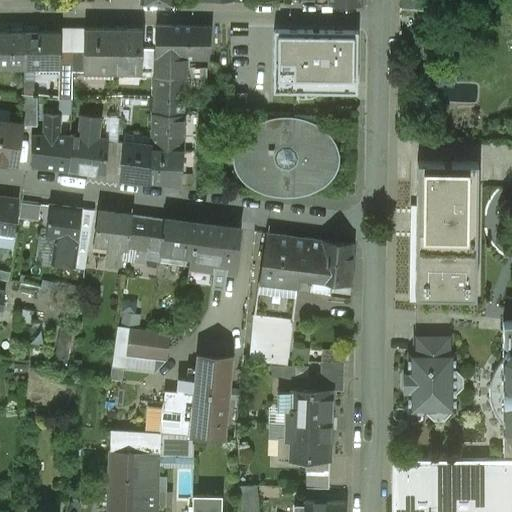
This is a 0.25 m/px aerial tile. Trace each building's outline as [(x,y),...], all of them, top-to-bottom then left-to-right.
[(210,26),(157,26),(156,57),(185,57),(208,57),(210,26)] [(114,29),(84,28),(84,49),(84,69),(85,69),(113,69),(114,29)] [(143,29),(114,29),(113,69),(142,70),(143,29)] [(358,32),(274,31),(273,92),(357,93),(358,32)] [(24,32),(0,32),(0,67),(24,68),(24,32)] [(61,32),(24,32),(24,68),(60,67),(61,67),(61,49),(61,32)] [(73,49),(61,49),(61,67),(60,67),(59,97),(63,97),(72,98),(72,72),(73,49)] [(84,49),(73,49),(72,72),(85,73),(85,69),(84,69),(84,49)] [(185,57),(156,57),(155,80),(184,80),(185,57)] [(184,80),(155,80),(154,114),(183,114),(184,80)] [(72,98),(63,97),(62,115),(72,115),(72,98)] [(183,114),(154,114),(153,148),(183,149),(183,114)] [(62,115),(43,115),(42,136),(71,136),(71,134),(72,115),(62,115)] [(101,119),(81,116),(78,135),(99,138),(101,119)] [(0,121),(0,161),(16,164),(21,127),(21,124),(0,121)] [(283,125),(272,126),(263,129),(256,133),(250,138),(245,144),(242,151),(241,159),(244,167),(248,174),(254,179),(261,183),(269,186),(276,188),(295,188),(303,187),(311,184),(318,180),(324,175),(328,168),(331,161),(331,153),(328,145),(324,139),(317,134),(310,130),(303,127),(295,125),(283,125)] [(78,135),(71,134),(71,136),(70,171),(105,175),(107,140),(99,138),(78,135)] [(42,136),(32,136),(31,166),(70,171),(71,136),(42,136)] [(150,146),(123,143),(121,177),(149,181),(150,148),(150,146)] [(182,185),(183,149),(153,148),(150,148),(149,181),(182,185)] [(478,163),(417,162),(416,205),(410,205),(409,302),(449,303),(450,296),(476,297),(478,163)] [(18,200),(0,197),(0,230),(14,232),(14,231),(18,200)] [(81,209),(50,205),(46,236),(55,238),(77,241),(81,209)] [(95,211),(81,209),(77,241),(74,266),(85,268),(95,211)] [(132,216),(98,211),(93,253),(107,255),(106,262),(120,264),(123,246),(128,247),(132,216)] [(165,220),(132,216),(128,247),(135,248),(160,252),(165,220)] [(195,224),(165,220),(160,252),(159,260),(159,261),(185,265),(187,255),(191,256),(195,224)] [(240,230),(195,224),(191,256),(189,266),(234,272),(240,230)] [(14,232),(0,230),(0,246),(13,248),(16,232),(14,231),(14,232)] [(268,234),(255,232),(253,255),(264,257),(268,234)] [(321,241),(268,234),(264,257),(260,282),(255,318),(252,358),(253,358),(288,358),(297,291),(326,293),(327,281),(315,280),(321,241)] [(77,241),(55,238),(52,264),(74,266),(77,241)] [(353,245),(321,241),(315,280),(327,281),(352,284),(353,245)] [(160,252),(135,248),(134,251),(133,251),(132,259),(145,261),(146,258),(159,260),(160,252)] [(253,255),(242,362),(253,362),(253,358),(252,358),(255,318),(260,282),(264,257),(253,255)] [(352,284),(327,281),(326,293),(326,294),(331,294),(331,296),(352,298),(352,284)] [(126,311),(126,323),(139,324),(140,312),(126,311)] [(511,321),(503,322),(503,338),(511,337),(511,321)] [(169,335),(131,330),(128,357),(166,362),(169,335)] [(450,336),(416,336),(416,355),(450,355),(450,336)] [(511,337),(503,338),(503,359),(500,363),(496,368),(493,373),(491,378),(490,383),(490,388),(489,393),(490,398),(490,401),(491,404),(492,407),(493,410),(495,413),(497,417),(499,420),(503,425),(504,458),(511,458),(511,337)] [(201,354),(197,354),(194,387),(183,387),(178,391),(165,390),(160,433),(159,452),(159,456),(193,457),(195,436),(225,438),(233,355),(229,355),(230,347),(225,341),(206,340),(201,346),(201,354)] [(416,355),(412,356),(412,409),(430,409),(430,412),(435,417),(442,417),(448,412),(448,409),(452,409),(452,391),(454,391),(460,386),(460,379),(454,373),(451,373),(451,355),(450,355),(416,355)] [(333,391),(293,388),(293,394),(281,394),(280,408),(285,408),(284,424),(332,425),(333,391)] [(246,423),(236,423),(235,438),(246,439),(246,423)] [(332,425),(284,424),(284,434),(279,434),(278,453),(291,454),(290,458),(308,459),(331,459),(332,425)] [(159,452),(110,452),(107,511),(157,511),(159,456),(159,452)] [(511,511),(511,458),(504,458),(418,459),(393,459),(392,459),(392,460),(391,511),(511,511)] [(331,459),(308,459),(307,488),(330,489),(331,459)] [(257,511),(256,486),(238,486),(240,511),(257,511)] [(345,511),(346,503),(305,501),(304,511),(345,511)] [(209,511),(209,503),(193,503),(192,511),(209,511)]
